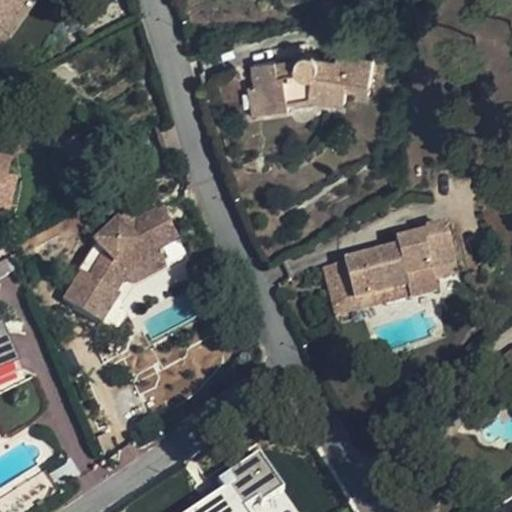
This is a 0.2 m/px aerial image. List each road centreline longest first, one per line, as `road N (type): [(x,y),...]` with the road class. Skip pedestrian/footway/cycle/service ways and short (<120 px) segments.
road 1 (residential): [(150,0),(221,236),(279,369)]
road 2 (residential): [(78,511),(279,369)]
road 3 (residential): [(279,369),(369,511)]
